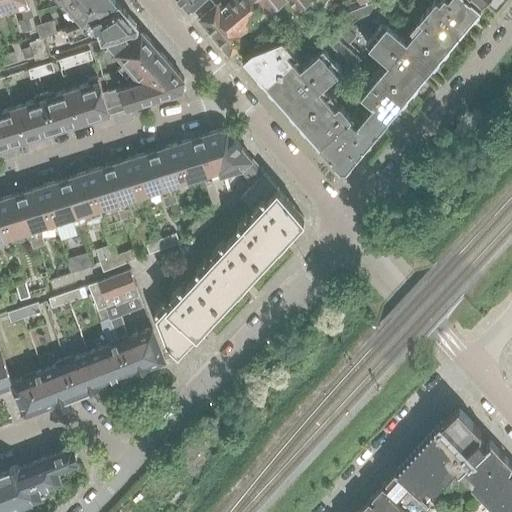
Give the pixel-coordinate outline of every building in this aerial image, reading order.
[(27,0),(1,0),(4,10),(19,5),(23,18),(18,19),(22,31),(32,28),(28,17),(32,16),(28,3),(27,0)] [(62,0),(81,22),(92,19),(113,0),(62,0)] [(138,27),(114,0),(113,0),(92,19),(81,22),(66,29),(70,39),(96,29),(101,41),(137,30),(138,27)] [(177,0),(188,12),(190,11),(201,0),(177,0)] [(239,14),(251,27),(284,0),(288,0),(296,10),(307,0),(322,19),(326,29),(343,22),(340,14),(345,12),(349,21),(391,4),(386,0),(372,0),(361,5),(357,0),(228,0),(228,1),(239,14)] [(437,0),(433,0),(428,6),(459,31),(479,7),(470,0),(438,0),(438,1),(437,0)] [(197,19),(212,37),(239,14),(228,1),(219,7),(216,3),(197,19)] [(439,55),(459,31),(428,6),(417,18),(421,21),(412,32),(439,55)] [(301,11),(294,17),(307,31),(313,25),(301,11)] [(251,27),(239,14),(212,37),(228,57),(247,42),(242,35),(251,27)] [(51,19),(34,25),(39,39),(44,37),(55,32),(51,19)] [(423,74),(439,55),(412,32),(405,40),(382,22),(373,32),(423,74)] [(350,42),(355,36),(344,27),(339,33),(350,42)] [(113,53),(136,80),(164,56),(141,30),(129,41),(124,36),(121,38),(106,44),(113,53)] [(406,94),(423,74),(373,32),(365,43),(387,62),(380,71),(406,94)] [(355,66),(361,59),(334,36),(328,43),(355,66)] [(50,55),(44,37),(39,39),(29,42),(35,60),(50,55)] [(243,57),(265,83),(292,60),(284,52),(289,49),(281,38),(252,50),(243,57)] [(32,55),(30,46),(21,49),(24,58),(32,55)] [(84,61),(91,59),(89,50),(81,52),(84,61)] [(16,61),(14,52),(6,54),(9,63),(16,61)] [(77,63),(84,61),(81,52),(74,55),(77,63)] [(282,101),(327,62),(318,52),(299,67),(292,60),(265,83),(282,101)] [(9,63),(6,54),(0,55),(0,59),(2,66),(9,63)] [(69,66),(77,63),(74,55),(66,57),(69,66)] [(164,56),(136,80),(118,86),(119,88),(125,108),(182,90),(183,79),(178,72),(164,56)] [(62,68),(69,66),(66,57),(59,59),(62,68)] [(43,64),(46,73),(53,71),(51,62),(43,64)] [(336,72),(327,62),(282,101),(298,121),(324,97),(317,89),(336,72)] [(35,67),(38,76),(46,73),(43,64),(35,67)] [(38,76),(35,67),(28,69),(31,78),(38,76)] [(363,96),(362,97),(371,104),(373,106),(374,106),(387,117),(406,94),(380,71),(361,94),(363,96)] [(70,88),(81,122),(108,114),(102,91),(98,79),(70,88)] [(350,101),(356,94),(342,83),(336,89),(350,101)] [(43,96),(54,131),(81,122),(70,88),(43,96)] [(125,108),(119,88),(109,90),(108,89),(102,91),(108,114),(125,108)] [(28,139),(54,131),(43,96),(17,105),(28,139)] [(324,97),(298,121),(318,144),(350,117),(348,115),(338,104),(333,107),(324,97)] [(371,135),(387,117),(374,106),(373,106),(371,104),(362,97),(348,115),(350,117),(371,135)] [(0,110),(0,144),(1,148),(28,139),(17,105),(0,110)] [(350,117),(318,144),(339,168),(344,168),(371,135),(350,117)] [(220,128),(197,136),(209,171),(217,169),(219,174),(236,169),(252,164),(220,128)] [(209,171),(197,136),(175,143),(187,178),(209,171)] [(187,178),(175,143),(153,150),(170,204),(178,202),(172,183),(187,178)] [(153,150),(131,157),(142,193),(159,187),(165,206),(170,204),(153,150)] [(142,193),(131,157),(109,164),(126,218),(133,216),(127,197),(142,193)] [(126,218),(109,164),(87,171),(98,206),(115,201),(121,219),(126,218)] [(304,218),(252,164),(236,169),(251,184),(240,195),(256,210),(232,235),(262,262),(279,244),(280,245),(287,237),(287,236),(303,219),(302,219),(304,218)] [(98,206),(87,171),(65,178),(82,232),(88,229),(83,211),(98,206)] [(82,232),(65,178),(43,185),(54,220),(71,215),(77,233),(82,232)] [(39,225),(54,220),(43,185),(20,192),(37,246),(45,244),(39,225)] [(37,246),(20,192),(0,197),(0,204),(10,234),(26,229),(32,247),(37,246)] [(0,253),(0,237),(10,234),(0,204),(0,257),(1,257),(0,253)] [(210,219),(216,213),(206,204),(200,210),(210,219)] [(204,225),(210,219),(200,210),(195,216),(204,225)] [(204,225),(195,216),(189,222),(199,231),(204,225)] [(193,238),(199,231),(189,222),(183,229),(193,238)] [(176,233),(168,236),(171,245),(179,242),(176,233)] [(245,280),(262,262),(232,235),(191,278),(221,307),(238,289),(246,281),(245,280)] [(168,236),(160,238),(163,247),(171,245),(168,236)] [(160,238),(152,240),(155,250),(163,247),(160,238)] [(148,252),(155,250),(152,240),(145,243),(148,252)] [(130,248),(123,251),(127,261),(134,258),(130,248)] [(123,251),(115,255),(119,265),(127,261),(123,251)] [(77,255),(66,258),(71,272),(81,268),(77,255)] [(115,255),(107,258),(111,268),(119,265),(115,255)] [(103,271),(111,268),(107,258),(99,261),(103,271)] [(124,338),(136,370),(150,365),(164,359),(152,327),(127,337),(119,315),(145,306),(130,268),(87,284),(101,320),(109,317),(117,340),(124,338)] [(65,274),(68,283),(75,281),(72,272),(65,274)] [(57,276),(60,286),(68,283),(65,274),(57,276)] [(60,286),(57,276),(50,278),(53,288),(60,286)] [(197,333),(203,327),(205,325),(204,325),(221,307),(191,278),(156,315),(167,344),(178,354),(179,353),(178,353),(197,333)] [(15,284),(17,291),(26,288),(24,281),(15,284)] [(28,296),(26,288),(17,291),(20,298),(28,296)] [(71,290),(74,299),(82,297),(79,288),(71,290)] [(63,293),(66,302),(74,299),(71,290),(63,293)] [(56,295),(59,304),(66,302),(63,293),(56,295)] [(59,304),(56,295),(48,298),(51,307),(59,304)] [(41,311),(38,301),(30,304),(33,313),(41,311)] [(33,313),(30,304),(22,306),(25,316),(33,313)] [(25,316),(22,306),(15,309),(18,318),(25,316)] [(18,318),(15,309),(7,312),(10,321),(18,318)] [(117,340),(96,349),(108,381),(131,372),(131,373),(136,370),(124,338),(117,340)] [(100,384),(108,381),(96,349),(67,359),(80,392),(100,385),(100,384)] [(5,389),(12,386),(11,381),(0,353),(0,389),(2,389),(5,389)] [(55,402),(80,392),(67,359),(39,370),(52,403),(55,402)] [(26,413),(52,403),(39,370),(11,381),(12,386),(22,411),(26,413)] [(396,469),(420,491),(425,485),(432,491),(454,467),(494,510),(511,493),(511,473),(508,469),(509,469),(510,467),(510,466),(510,465),(510,464),(510,463),(509,462),(489,440),(485,444),(479,438),(479,437),(480,436),(481,434),(481,433),(480,432),(480,430),(479,429),(458,407),(419,443),(396,469)] [(50,455),(27,464),(41,500),(43,499),(45,495),(42,486),(59,480),(58,478),(63,476),(66,471),(64,467),(77,463),(76,460),(76,458),(76,455),(75,452),(72,450),(72,448),(71,448),(71,446),(69,446),(70,447),(58,452),(50,455)] [(0,511),(16,505),(19,504),(30,500),(34,503),(41,500),(27,464),(25,465),(19,467),(19,466),(18,467),(14,466),(10,467),(8,470),(3,472),(0,473),(0,511)] [(381,485),(410,511),(420,511),(423,510),(418,507),(426,499),(427,498),(420,491),(396,469),(381,485)] [(367,500),(380,511),(410,511),(381,485),(367,500)] [(511,511),(511,493),(494,510),(495,511),(511,511)] [(355,511),(380,511),(367,500),(355,511)]
